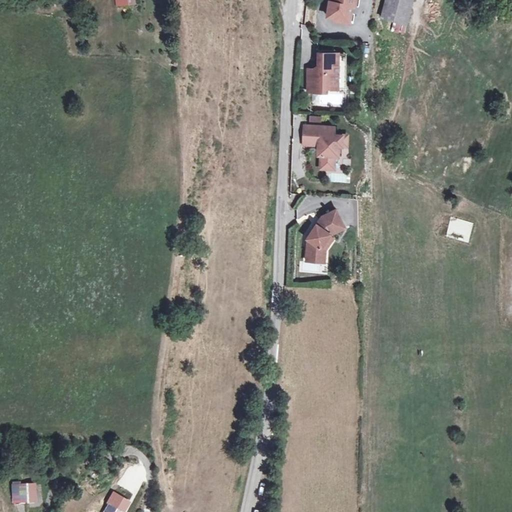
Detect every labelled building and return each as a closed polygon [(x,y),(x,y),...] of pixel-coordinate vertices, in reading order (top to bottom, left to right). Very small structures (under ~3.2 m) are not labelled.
[(340,0),(340,2),(330,1),(327,23),(334,24),(334,27),(347,29),(348,20),(351,20),(353,3),(356,3),(356,0),(340,0)] [(408,24),(414,0),(386,0),(382,17),(408,24)] [(339,83),(340,56),(329,56),(329,53),(320,53),(320,69),(310,69),(310,91),(320,91),(320,88),(329,88),(329,83),(339,83)] [(347,53),(329,53),(329,56),(340,56),(339,83),(329,83),(329,88),(347,88),(347,53)] [(310,123),(310,133),(322,133),(322,124),(310,123)] [(319,151),(319,159),(319,160),(320,161),(321,162),(322,162),(321,175),(335,176),(335,162),(339,162),(339,152),(342,152),(343,142),(334,142),(334,134),(322,133),(310,133),(305,133),(305,151),(319,151)] [(306,254),(306,263),(320,264),(321,253),(330,239),(344,233),(336,215),(322,222),(307,243),(311,246),(306,254)] [(334,242),(330,239),(321,253),(325,256),(334,242)] [(325,256),(321,253),(320,264),(306,263),(306,267),(325,268),(325,256)] [(34,484),(19,485),(20,502),(35,501),(34,484)] [(20,502),(19,485),(12,486),(12,502),(20,502)]
